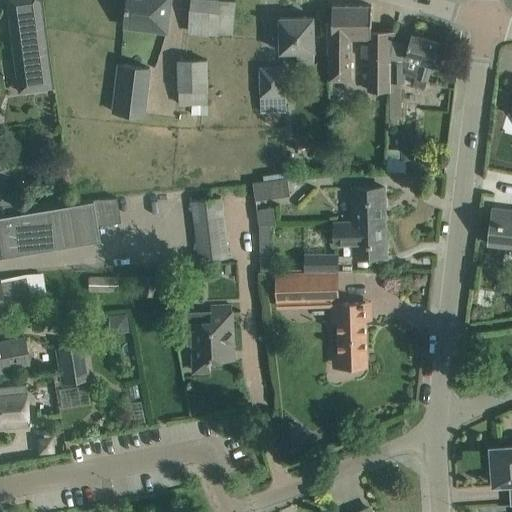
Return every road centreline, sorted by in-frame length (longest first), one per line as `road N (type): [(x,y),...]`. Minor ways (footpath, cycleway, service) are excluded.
road 1 (residential): [(436,428),(486,22)]
road 2 (residential): [(283,493),(233,205)]
road 3 (residential): [(283,493),(436,428)]
